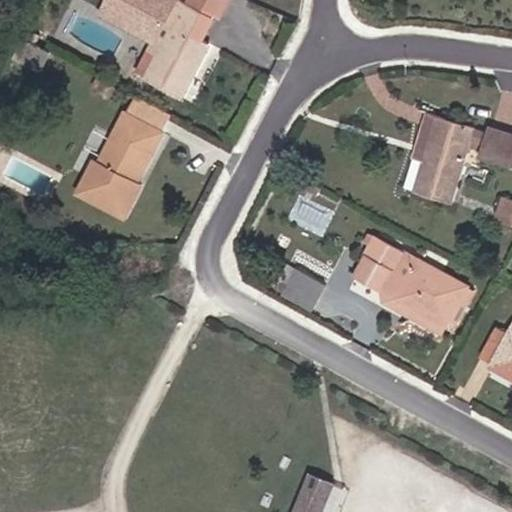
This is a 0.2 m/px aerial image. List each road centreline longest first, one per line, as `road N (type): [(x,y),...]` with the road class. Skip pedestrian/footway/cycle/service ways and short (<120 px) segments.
road 1 (unclassified): [(315,58),(213,235),(218,286),(511,451)]
road 2 (track): [(126,511),(119,481),(218,286)]
road 3 (unclassified): [(511,62),(427,47),(315,58)]
